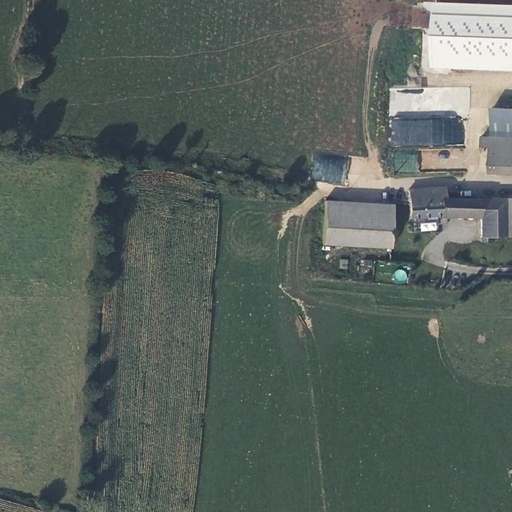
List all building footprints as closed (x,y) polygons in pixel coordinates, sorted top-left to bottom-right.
[(427,69),(511,71),(511,4),(423,2),(423,11),(429,11),(427,69)] [(391,118),(390,145),(462,147),(463,119),(391,118)] [(511,147),(490,147),(490,157),(499,157),(498,184),(511,184),(511,147)] [(313,152),(310,181),(345,184),(348,155),(313,152)] [(417,199),(417,212),(417,228),(449,225),(488,227),(488,209),(453,208),(452,197),(417,199)] [(511,208),(488,209),(488,227),(489,227),(489,247),(511,246),(511,208)] [(401,220),(333,216),(331,254),(398,258),(401,220)] [(339,268),(347,269),(348,260),(340,259),(339,268)] [(406,279),(403,269),(394,272),(397,281),(406,279)]
